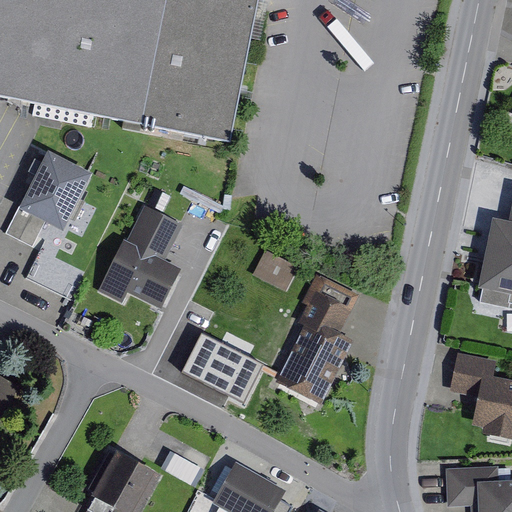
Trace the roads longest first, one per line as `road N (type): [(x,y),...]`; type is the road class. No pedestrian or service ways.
road 1 (residential): [(480,0),(393,407),(399,511)]
road 2 (residential): [(103,360),(385,511)]
road 3 (residential): [(103,360),(18,511)]
